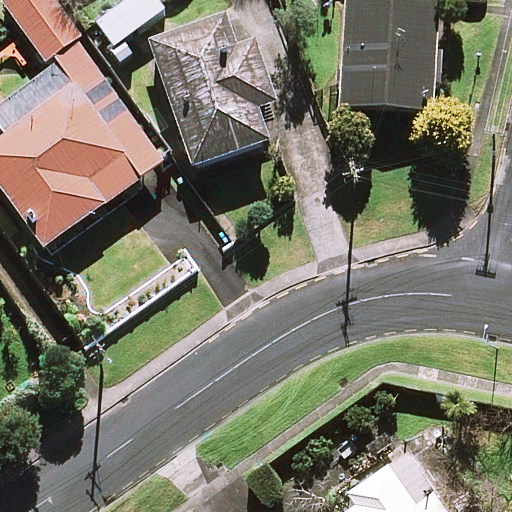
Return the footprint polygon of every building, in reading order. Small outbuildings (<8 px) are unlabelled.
[(60,0),(0,0),(48,68),(88,40),(60,0)] [(166,16),(153,0),(140,0),(100,31),(117,54),(166,16)] [(442,0),(348,0),(342,115),(435,120),(442,0)] [(240,57),(229,25),(154,52),(199,177),(272,150),(261,117),(277,111),(256,51),(240,57)] [(0,191),(48,257),(166,170),(82,55),(0,114),(0,128),(9,141),(0,147),(0,191)] [(450,511),(409,449),(354,487),(368,507),(361,511),(450,511)]
